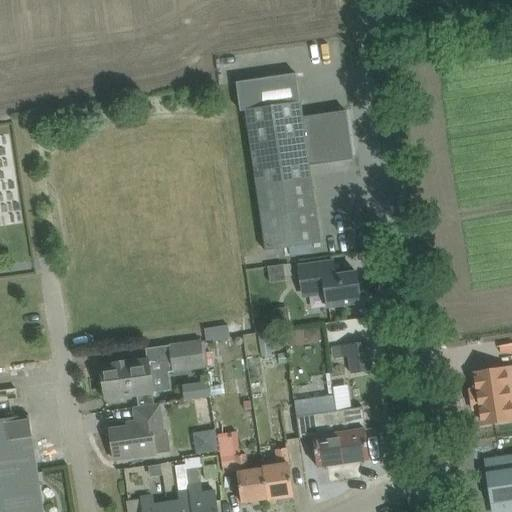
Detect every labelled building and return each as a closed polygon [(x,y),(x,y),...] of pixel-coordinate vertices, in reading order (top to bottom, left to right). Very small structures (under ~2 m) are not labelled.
[(321,243),(310,167),(354,161),(346,113),(303,120),(300,103),(246,110),(265,251),(301,246),(321,243)] [(333,260),(298,266),(302,293),(310,291),(311,295),(326,293),(328,307),(361,301),(356,271),(335,275),(333,260)] [(285,280),(283,265),(268,267),(271,282),(285,280)] [(290,326),(288,313),(273,315),(274,328),(290,326)] [(229,326),(219,327),(221,339),(230,338),(229,326)] [(308,330),(308,336),(309,342),(322,341),(320,327),(307,329),(308,330)] [(307,345),(305,329),(288,332),(290,347),(307,345)] [(268,333),(259,334),(263,357),(271,355),(268,333)] [(203,342),(170,346),(173,371),(206,367),(203,342)] [(367,342),(342,345),(331,347),(333,358),(349,356),(352,374),(371,371),(367,342)] [(115,365),(101,367),(106,399),(138,395),(140,408),(155,406),(153,393),(153,392),(171,390),(169,372),(173,371),(170,346),(170,345),(146,349),(148,360),(146,361),(127,363),(127,362),(115,363),(115,365)] [(511,404),(507,371),(475,375),(477,391),(480,407),(482,423),(511,418),(511,404)] [(190,385),(192,399),(211,397),(209,382),(190,385)] [(347,383),(329,385),(330,393),(292,399),(295,415),(350,406),(347,383)] [(211,387),(212,396),(223,394),(221,385),(211,387)] [(14,388),(0,389),(0,398),(14,398),(14,388)] [(127,427),(110,430),(114,460),(134,457),(157,454),(171,452),(168,432),(165,432),(163,422),(160,405),(155,406),(140,408),(135,409),(137,420),(137,426),(127,427)] [(337,411),(336,411),(336,412),(339,433),(339,434),(344,464),(370,460),(365,430),(364,424),(362,407),(352,409),(337,411)] [(336,411),(297,417),(300,439),(302,439),(313,437),(315,448),(318,468),(344,464),(339,434),(339,433),(336,412),(336,411)] [(44,511),(30,416),(0,420),(0,511),(44,511)] [(215,430),(193,433),(196,454),(218,451),(215,430)] [(294,496),(291,476),(288,448),(277,449),(279,465),(263,467),(268,500),(294,496)] [(268,500),(263,467),(250,469),(248,453),(236,454),(239,484),(242,503),(268,500)] [(204,494),(202,483),(200,466),(197,466),(196,458),(188,459),(188,463),(191,491),(193,511),(218,511),(217,492),(204,494)] [(511,459),(488,463),(495,511),(506,511),(511,511),(511,459)] [(180,502),(167,504),(168,511),(193,511),(191,491),(179,492),(180,502)] [(142,511),(168,511),(167,504),(154,505),(153,497),(141,498),(142,511)]
